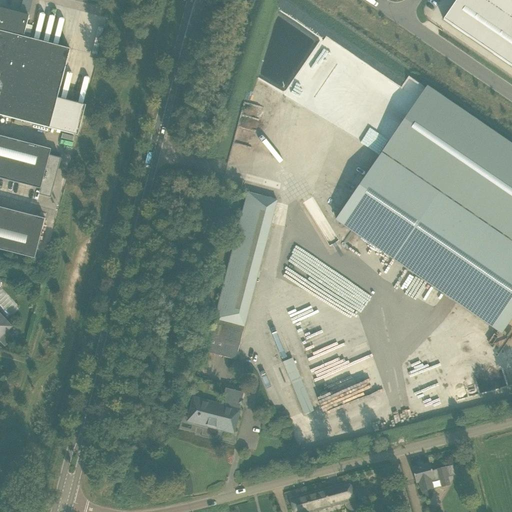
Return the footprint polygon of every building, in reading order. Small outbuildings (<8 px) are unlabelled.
[(30,14),(32,0),(23,0),(21,12),(30,14)] [(511,0),(456,0),(443,20),(511,67),(511,0)] [(0,8),(0,115),(78,136),(86,106),(57,98),(70,49),(29,39),(30,36),(24,34),(28,16),(0,8)] [(511,147),(426,88),(382,153),(511,242),(511,147)] [(0,178),(40,189),(49,156),(51,150),(0,136),(0,178)] [(511,317),(511,242),(382,153),(336,219),(501,333),(511,317)] [(61,159),(49,156),(40,189),(39,195),(50,198),(61,159)] [(235,360),(274,210),(276,200),(247,193),(206,352),(235,360)] [(45,218),(0,207),(0,249),(34,259),(45,218)] [(0,341),(5,347),(13,338),(7,331),(11,327),(0,315),(0,341)] [(380,378),(371,352),(340,363),(337,355),(319,362),(314,349),(339,340),(330,317),(313,323),(319,339),(311,342),(312,342),(304,345),(320,388),(332,384),(334,389),(349,384),(351,389),(380,378)] [(292,358),(282,362),(289,381),(299,377),(292,358)] [(233,432),(234,427),(243,393),(225,388),(221,404),(194,397),(192,405),(188,421),(221,429),(233,432)] [(357,400),(351,390),(330,402),(336,413),(357,400)] [(431,471),(431,469),(429,463),(412,467),(416,483),(419,483),(422,492),(433,489),(434,489),(432,482),(439,480),(448,478),(455,476),(454,473),(452,465),(431,471)] [(293,511),(312,511),(354,500),(349,482),(290,499),(293,511)]
